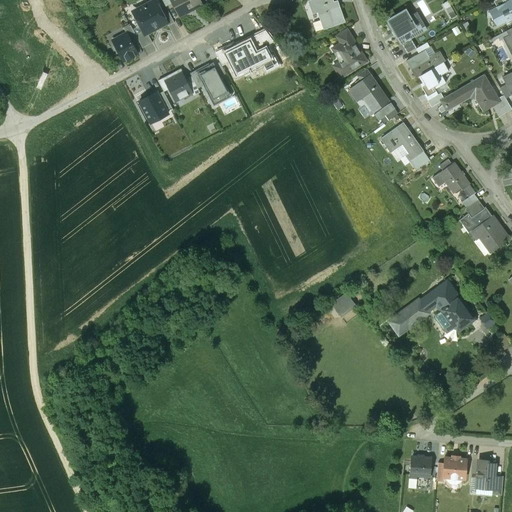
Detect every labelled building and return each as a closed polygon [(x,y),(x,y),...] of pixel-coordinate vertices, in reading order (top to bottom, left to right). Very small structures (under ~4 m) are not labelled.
[(143,31),(145,35),(147,33),(167,23),(162,14),(155,0),(153,0),(136,9),(135,15),(143,31)] [(170,0),(172,3),(179,17),(181,17),(180,15),(194,8),(194,9),(203,5),(200,0),(170,0)] [(313,0),(308,2),(312,10),(317,8),(321,19),(312,23),(316,32),(344,21),(337,1),(333,3),(331,0),(313,0)] [(508,0),(498,5),(488,10),(496,26),(511,17),(511,1),(511,0),(508,0)] [(168,11),(162,14),(167,23),(168,26),(174,23),(168,11)] [(409,16),(405,11),(388,21),(401,44),(411,39),(419,34),(415,28),(423,24),(416,12),(409,16)] [(123,27),(126,33),(126,32),(132,43),(138,40),(135,34),(130,24),(123,27)] [(343,43),(352,37),(346,29),(344,30),(344,29),(336,34),(337,35),(335,36),(339,43),(342,41),(343,43)] [(143,31),(135,34),(138,40),(142,48),(152,43),(147,33),(145,35),(143,31)] [(132,43),(126,32),(126,33),(112,40),(115,45),(112,46),(116,53),(119,52),(123,61),(137,54),(132,43)] [(249,36),(221,51),(228,64),(237,82),(262,69),(264,72),(280,64),(263,32),(250,38),(249,36)] [(511,34),(510,36),(504,39),(511,53),(511,72),(503,77),(506,83),(510,92),(511,90),(511,34)] [(352,37),(343,43),(342,41),(339,43),(332,47),(341,61),(335,65),(342,76),(366,62),(356,46),(357,46),(352,37)] [(411,39),(401,44),(407,54),(416,49),(416,48),(411,39)] [(427,42),(416,48),(416,49),(418,54),(422,52),(423,52),(430,48),(427,42)] [(220,62),(222,67),(228,64),(221,51),(215,54),(220,62)] [(416,78),(419,76),(443,62),(445,61),(439,51),(427,59),(423,52),(422,52),(418,54),(406,61),(416,78)] [(209,65),(196,71),(203,85),(208,96),(217,92),(220,99),(229,94),(220,76),(214,64),(213,62),(209,65)] [(220,62),(214,64),(220,76),(226,73),(222,67),(220,62)] [(448,70),(443,62),(419,76),(422,82),(420,84),(425,93),(435,88),(445,82),(441,74),(448,70)] [(197,88),(203,85),(196,71),(209,65),(208,63),(190,73),(191,76),(197,88)] [(361,81),(371,74),(367,68),(357,75),(361,81)] [(181,69),(169,75),(171,78),(165,81),(169,89),(175,101),(192,93),(185,79),(186,79),(181,69)] [(372,111),(389,100),(388,99),(387,99),(373,79),(374,79),(371,74),(361,81),(349,90),(357,101),(356,99),(363,93),(375,109),(372,111)] [(484,74),(444,97),(445,99),(441,101),(443,105),(445,103),(447,109),(448,108),(470,95),(476,96),(483,109),(492,104),(491,104),(499,100),(497,98),(484,74)] [(171,78),(169,75),(158,81),(162,90),(163,91),(169,89),(165,81),(171,78)] [(191,76),(186,79),(185,79),(192,93),(193,96),(200,92),(197,88),(191,76)] [(511,94),(510,92),(506,83),(499,87),(503,94),(505,98),(511,94)] [(435,88),(425,93),(424,94),(428,100),(438,94),(435,88)] [(169,113),(167,109),(158,92),(156,89),(137,99),(150,123),(169,113)] [(171,106),(163,91),(162,90),(158,92),(167,109),(171,106)] [(231,97),(229,94),(220,99),(217,92),(208,96),(213,106),(231,97)] [(445,99),(444,97),(441,92),(438,94),(428,100),(431,107),(441,101),(445,99)] [(491,104),(492,104),(498,116),(511,109),(505,98),(503,94),(497,98),(499,100),(491,104)] [(390,103),(374,114),(378,120),(380,119),(383,124),(398,113),(390,103)] [(404,123),(381,138),(397,161),(406,155),(420,145),(404,123)] [(429,160),(420,145),(406,155),(415,169),(429,160)] [(442,170),(452,164),(448,159),(439,165),(442,170)] [(442,170),(432,178),(438,186),(446,181),(454,192),(460,188),(466,196),(473,192),(474,191),(453,162),(452,164),(442,170)] [(473,192),(466,196),(461,200),(466,207),(478,199),(473,192)] [(464,208),(468,213),(471,217),(484,208),(478,199),(466,207),(464,208)] [(482,235),(493,250),(509,239),(492,215),(491,215),(485,207),(484,208),(471,217),(468,213),(459,220),(468,232),(470,231),(476,239),(482,235)] [(418,298),(389,320),(399,334),(437,305),(440,309),(435,313),(435,317),(445,330),(448,331),(453,326),(456,331),(475,317),(469,309),(468,309),(446,280),(419,300),(418,298)] [(349,296),(334,307),(341,317),(356,306),(349,296)] [(488,313),(480,319),(486,328),(495,321),(488,313)] [(511,344),(502,332),(492,339),(496,344),(502,351),(503,350),(511,344)] [(506,354),(503,350),(502,351),(496,344),(491,348),(499,359),(506,354)] [(490,362),(485,365),(489,371),(494,367),(493,365),(492,365),(490,362)] [(417,457),(412,456),(411,471),(409,471),(409,477),(416,478),(416,475),(429,476),(430,458),(423,457),(423,456),(417,456),(417,457)] [(451,458),(444,457),(444,463),(443,477),(449,477),(449,479),(452,480),(453,480),(455,480),(457,480),(458,479),(458,478),(465,479),(466,459),(459,458),(459,457),(452,456),(451,458)] [(480,460),(478,462),(476,487),(492,488),(493,489),(494,476),(495,463),(487,463),(485,460),(480,460)] [(503,477),(494,476),(493,489),(492,488),(492,494),(501,495),(503,477)]
